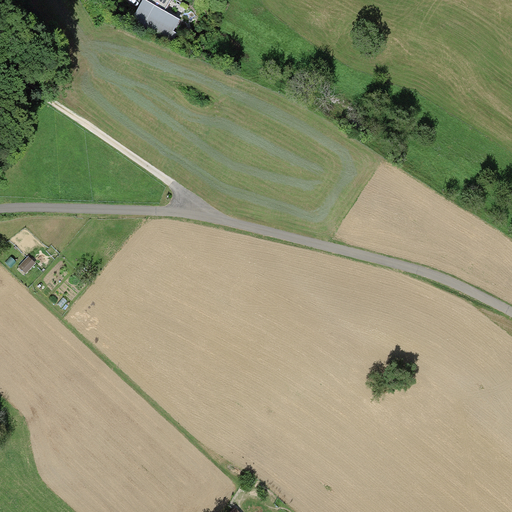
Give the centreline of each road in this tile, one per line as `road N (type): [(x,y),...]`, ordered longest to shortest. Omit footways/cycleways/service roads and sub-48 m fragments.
road 1 (unclassified): [(511,315),(425,273),(198,214),(0,208)]
road 2 (track): [(198,214),(172,186),(0,66)]
